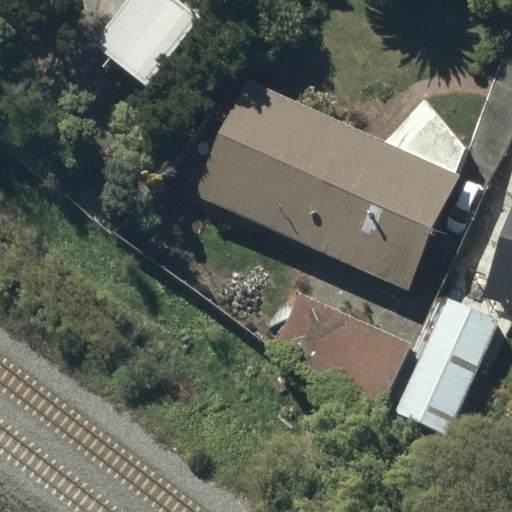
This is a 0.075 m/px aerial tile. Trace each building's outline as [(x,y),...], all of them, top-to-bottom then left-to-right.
[(200,7),(190,0),(122,0),(95,35),(146,76),(200,7)] [(407,278),(457,170),(253,77),(203,185),(407,278)] [(511,215),(487,288),(511,296),(511,215)] [(406,336),(283,279),(249,351),(372,409),(406,336)] [(492,312),(446,293),(399,404),(445,423),(492,312)]
